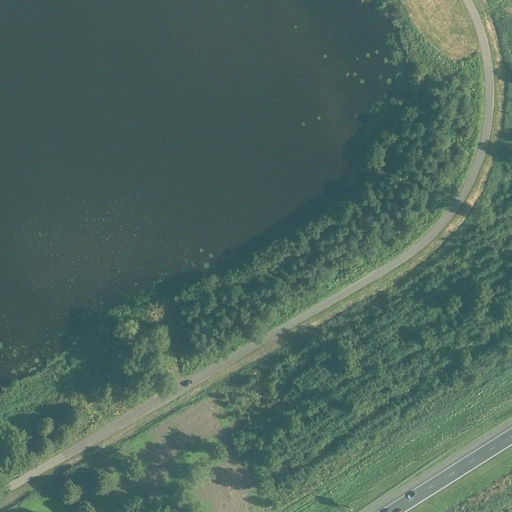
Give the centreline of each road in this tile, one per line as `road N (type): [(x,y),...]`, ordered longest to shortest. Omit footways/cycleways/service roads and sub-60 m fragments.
road 1 (tertiary): [(0,494),(386,269),(434,231),(474,169),(488,115),(486,57),(466,0)]
road 2 (motorway): [(511,424),(374,511)]
